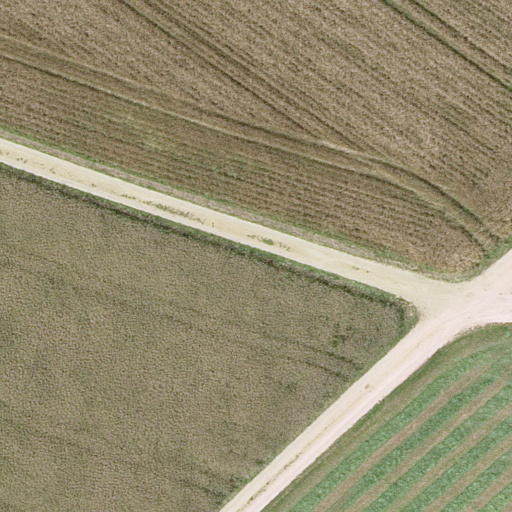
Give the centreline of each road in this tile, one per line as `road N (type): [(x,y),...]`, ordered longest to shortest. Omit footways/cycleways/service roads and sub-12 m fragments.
road 1 (track): [(0,149),(469,313),(511,318)]
road 2 (track): [(247,511),(511,279)]
